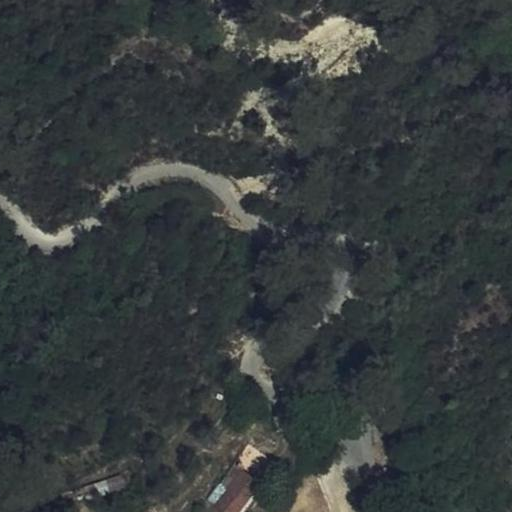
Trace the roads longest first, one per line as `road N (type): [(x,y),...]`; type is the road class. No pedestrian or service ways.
road 1 (track): [(416,511),(311,402),(304,366),(350,264),(473,89)]
road 2 (track): [(0,196),(38,239),(65,234),(142,179),(187,176),(228,194),(255,225),(319,243),(350,264)]
